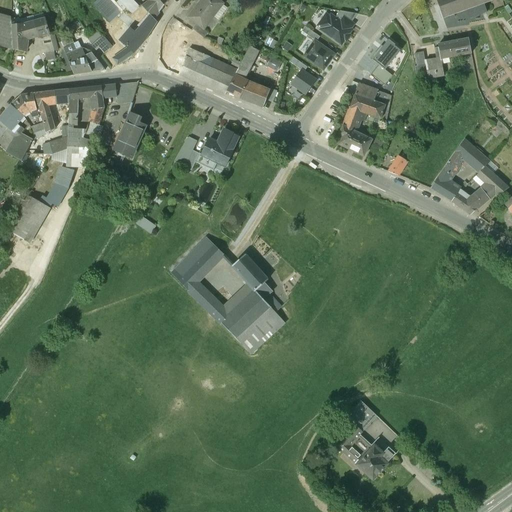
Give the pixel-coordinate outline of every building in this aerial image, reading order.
[(112,0),(98,0),(94,5),(95,7),(109,23),(116,17),(123,11),(112,0)] [(139,8),(130,0),(121,0),(119,2),(125,8),(126,9),(132,14),(139,8)] [(148,0),(150,1),(142,7),(147,12),(149,14),(150,16),(154,20),(154,19),(169,0),(148,0)] [(223,5),(216,0),(202,0),(188,18),(197,25),(204,31),(205,30),(204,29),(212,18),(213,19),(223,5)] [(436,0),(443,19),(453,16),(453,18),(455,17),(454,16),(467,11),(470,19),(487,13),(484,5),(493,1),(492,0),(436,0)] [(125,8),(119,2),(116,4),(123,11),(125,8)] [(340,11),(338,14),(351,23),(357,15),(340,11)] [(335,19),(331,16),(330,17),(326,15),(318,27),(321,29),(320,30),(341,45),(351,30),(350,29),(353,25),(351,23),(338,14),(335,19)] [(11,20),(12,27),(25,26),(35,23),(35,22),(33,16),(25,19),(11,20)] [(154,20),(150,16),(141,28),(149,35),(157,22),(154,19),(154,20)] [(11,20),(0,17),(0,46),(12,50),(12,35),(12,27),(11,20)] [(44,20),(35,22),(35,23),(39,36),(38,37),(39,37),(49,35),(44,20)] [(35,23),(25,26),(12,27),(12,35),(19,34),(21,41),(27,39),(38,37),(39,36),(35,23)] [(204,31),(197,25),(193,30),(204,39),(208,34),(204,31)] [(305,27),(302,32),(315,41),(316,42),(320,37),(305,27)] [(141,28),(136,34),(130,28),(122,37),(119,41),(127,48),(134,54),(145,41),(149,35),(141,28)] [(89,37),(87,38),(92,46),(103,37),(97,31),(89,37)] [(19,34),(12,35),(12,50),(25,53),(27,39),(21,41),(19,34)] [(49,35),(39,37),(41,46),(42,46),(45,53),(53,52),(49,35)] [(78,51),(78,49),(72,52),(69,44),(74,41),(72,37),(60,42),(66,56),(78,51)] [(111,47),(103,37),(92,46),(101,56),(111,47)] [(376,52),(370,59),(378,65),(385,71),(401,51),(395,46),(396,45),(389,40),(377,54),(376,52)] [(426,61),(425,61),(428,76),(429,79),(444,76),(442,65),(441,60),(448,59),(471,54),(468,40),(438,46),(439,48),(434,49),(436,59),(426,61)] [(72,52),(78,49),(74,41),(69,44),(72,52)] [(334,55),(316,42),(315,41),(304,57),(323,70),(334,55)] [(286,42),(282,48),(287,52),(292,46),(286,42)] [(259,52),(250,47),(238,70),(235,78),(245,81),(259,52)] [(112,58),(117,65),(134,54),(127,48),(112,58)] [(78,51),(66,56),(74,75),(92,72),(85,56),(82,49),(78,51)] [(186,56),(186,58),(206,66),(209,58),(205,56),(195,52),(189,50),(186,56)] [(105,70),(91,53),(85,56),(92,72),(105,70)] [(428,76),(425,61),(426,61),(424,53),(415,54),(417,66),(415,67),(417,76),(428,76)] [(289,62),(301,70),(304,73),(307,68),(293,57),(289,62)] [(186,58),(179,75),(204,86),(226,96),(227,92),(235,78),(227,75),(206,66),(186,58)] [(231,67),(209,58),(206,66),(227,75),(231,67)] [(270,59),(266,66),(276,72),(280,65),(270,59)] [(385,71),(378,65),(371,75),(385,86),(392,77),(385,71)] [(238,70),(231,67),(227,75),(235,78),(238,70)] [(304,73),(301,70),(291,84),(306,95),(316,81),(304,73)] [(245,81),(235,78),(227,92),(241,99),(248,83),(245,81)] [(353,82),(348,95),(354,97),(359,84),(353,82)] [(263,108),(266,100),(270,91),(269,91),(248,83),(241,99),(263,108)] [(138,84),(115,86),(116,98),(117,104),(132,103),(138,84)] [(378,92),(359,84),(354,97),(351,108),(359,111),(366,114),(371,101),(374,103),(378,92)] [(115,86),(101,87),(103,99),(116,98),(115,86)] [(101,87),(82,89),(82,100),(91,99),(92,110),(104,109),(103,99),(101,87)] [(82,89),(68,90),(69,105),(68,117),(77,116),(77,100),(82,100),(82,89)] [(270,89),(269,91),(270,91),(266,100),(273,103),(277,92),(270,89)] [(68,90),(53,92),(55,105),(55,106),(69,105),(68,90)] [(53,92),(32,94),(36,111),(38,117),(40,116),(45,134),(53,130),(47,106),(55,105),(53,92)] [(386,94),(378,92),(375,103),(382,105),(386,94)] [(32,94),(22,95),(11,106),(23,118),(31,113),(33,112),(36,111),(32,94)] [(385,107),(381,119),(387,121),(392,97),(386,94),(382,105),(385,107)] [(371,101),(366,114),(381,119),(385,107),(382,105),(375,103),(371,101)] [(23,118),(11,106),(0,117),(0,122),(6,127),(15,134),(20,128),(17,125),(23,118)] [(359,111),(351,108),(349,113),(355,115),(351,128),(357,131),(360,121),(358,116),(359,111)] [(104,109),(92,110),(88,123),(97,126),(99,121),(104,109)] [(355,115),(349,113),(344,127),(356,133),(357,131),(351,128),(355,115)] [(77,116),(68,117),(68,126),(77,126),(77,116)] [(130,116),(128,121),(137,124),(139,119),(130,116)] [(137,124),(128,121),(115,149),(120,151),(126,154),(132,157),(145,127),(137,124)] [(97,126),(88,123),(86,131),(84,140),(91,142),(97,144),(103,127),(101,127),(101,128),(97,127),(97,126)] [(41,125),(31,128),(33,134),(43,131),(41,125)] [(356,133),(344,127),(340,136),(343,137),(339,144),(348,149),(356,133)] [(86,131),(68,130),(68,137),(68,138),(67,150),(67,164),(86,169),(91,142),(84,140),(86,131)] [(218,144),(233,151),(239,138),(233,135),(233,134),(224,130),(218,144)] [(32,141),(19,133),(14,142),(27,150),(32,141)] [(372,141),(356,133),(348,149),(364,157),(372,141)] [(188,137),(176,163),(191,171),(195,163),(199,154),(193,151),(197,142),(188,137)] [(68,138),(48,144),(52,155),(67,150),(68,138)] [(218,144),(209,140),(202,155),(202,156),(217,163),(225,167),(233,151),(218,144)] [(483,157),(464,140),(455,152),(464,160),(473,168),(483,157)] [(27,150),(14,142),(7,154),(21,161),(27,150)] [(67,150),(52,155),(52,160),(67,164),(67,150)] [(464,160),(455,152),(442,171),(451,176),(452,177),(464,160)] [(195,163),(213,171),(217,163),(202,156),(202,155),(199,154),(195,163)] [(407,162),(398,157),(388,172),(399,176),(407,162)] [(483,157),(473,168),(477,171),(479,173),(479,174),(479,173),(485,167),(489,162),(483,157)] [(68,188),(74,171),(60,166),(55,183),(68,188)] [(508,189),(485,167),(479,173),(479,174),(479,173),(476,176),(487,187),(495,194),(498,196),(508,189)] [(451,176),(442,171),(436,180),(437,180),(431,189),(452,202),(457,195),(458,194),(460,192),(446,183),(451,176)] [(46,199),(45,201),(53,205),(58,208),(69,189),(68,188),(55,183),(46,199)] [(495,194),(487,187),(482,191),(490,199),(495,194)] [(29,196),(50,209),(53,205),(45,201),(46,199),(32,191),(29,196)] [(482,191),(469,202),(458,194),(457,195),(452,202),(471,215),(490,199),(482,191)] [(29,196),(8,232),(30,245),(50,209),(29,196)] [(154,227),(141,218),(136,224),(150,233),(155,227),(154,227)] [(171,273),(180,282),(200,261),(214,246),(205,238),(171,273)] [(214,246),(200,261),(180,282),(189,291),(197,282),(223,255),(214,246)] [(268,279),(246,255),(233,267),(256,290),(265,283),(268,279)] [(224,311),(197,282),(189,291),(216,318),(224,311)] [(265,283),(256,290),(257,292),(261,296),(266,292),(270,289),(265,283)] [(232,315),(222,325),(235,338),(270,306),(261,296),(257,292),(232,315)] [(278,306),(266,292),(261,296),(270,306),(275,311),(278,306)] [(270,306),(235,338),(251,355),(287,322),(275,311),(270,306)] [(224,311),(216,318),(222,325),(232,315),(226,309),(224,311)] [(377,417),(360,401),(346,418),(355,426),(355,425),(363,432),(377,417)] [(363,432),(355,425),(355,426),(336,446),(355,464),(357,465),(373,448),(360,435),(363,432)] [(376,448),(374,446),(373,448),(357,465),(369,477),(370,478),(371,480),(374,480),(376,478),(376,477),(387,464),(386,464),(396,454),(388,447),(383,453),(376,447),(376,448)]
